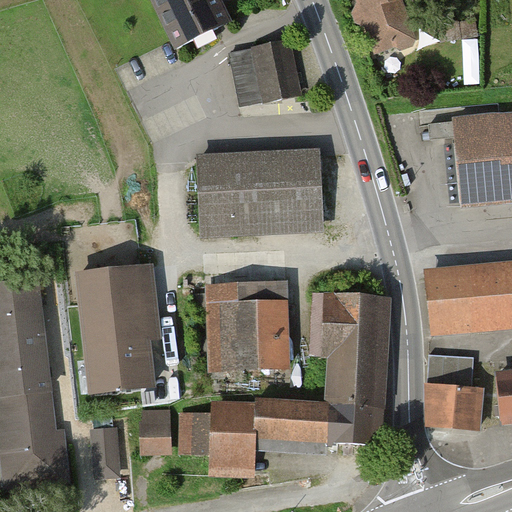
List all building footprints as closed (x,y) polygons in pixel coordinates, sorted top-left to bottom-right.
[(156,0),(185,53),(240,23),(227,0),(156,0)] [(425,39),(411,0),(359,0),(378,55),(425,39)] [(295,43),(234,52),(242,107),(303,98),(295,43)] [(511,113),(460,117),(466,204),(511,200),(511,113)] [(433,142),(456,142),(456,121),(434,121),(433,142)] [(325,148),(202,153),(205,228),(328,224),(325,148)] [(511,266),(429,274),(434,334),(511,327),(511,266)] [(146,274),(80,281),(93,411),(160,404),(146,274)] [(293,283),(211,284),(213,372),(295,370),(293,283)] [(393,301),(315,298),(312,363),(330,364),(328,403),(258,401),(258,407),(216,405),(216,418),(183,416),(182,455),(177,455),(177,440),(171,439),(172,414),(145,413),(143,461),(211,464),(210,482),(261,484),(263,447),(387,452),(388,432),(390,375),(393,301)] [(63,461),(45,313),(0,318),(0,386),(9,467),(63,461)] [(432,355),(431,379),(478,380),(478,356),(432,355)] [(511,365),(503,367),(508,422),(511,422),(511,365)] [(487,432),(487,411),(503,411),(503,388),(428,387),(427,432),(487,432)] [(117,433),(91,436),(97,490),(122,487),(117,433)]
